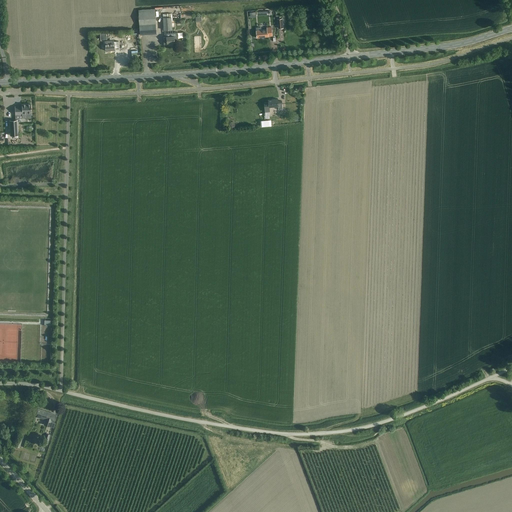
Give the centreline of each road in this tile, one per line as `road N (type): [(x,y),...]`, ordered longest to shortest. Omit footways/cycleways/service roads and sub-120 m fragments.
road 1 (unclassified): [(0,383),(307,434),(359,429),(489,379)]
road 2 (secondary): [(0,82),(349,57)]
road 3 (secondary): [(349,57),(441,47),(511,28)]
